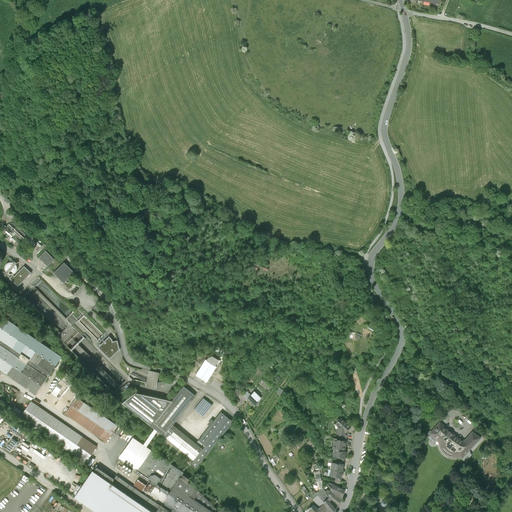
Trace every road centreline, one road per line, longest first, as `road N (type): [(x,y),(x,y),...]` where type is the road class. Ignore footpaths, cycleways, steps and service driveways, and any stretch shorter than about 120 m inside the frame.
road 1 (tertiary): [(341,511),(365,418),(401,335),(369,266),(401,205),(384,128),(409,43),(403,10)]
road 2 (track): [(371,260),(343,248),(261,240),(138,198),(110,163)]
road 3 (unclassified): [(296,511),(224,399),(187,377),(133,364),(117,321)]
road 4 (unclassified): [(13,207),(59,241),(117,321)]
